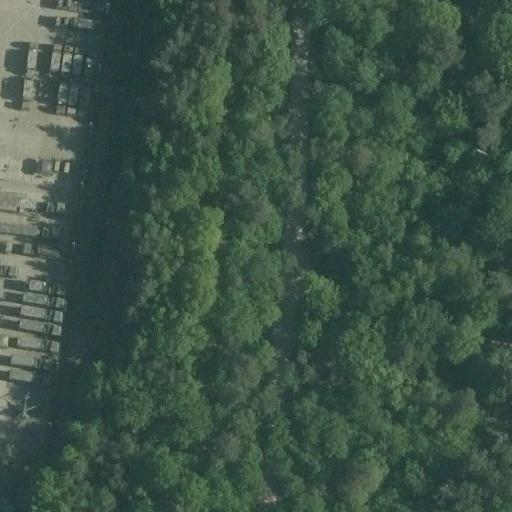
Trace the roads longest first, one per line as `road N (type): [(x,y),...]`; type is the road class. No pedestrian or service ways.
road 1 (track): [(304,0),(268,511)]
road 2 (track): [(511,346),(351,285),(289,286)]
